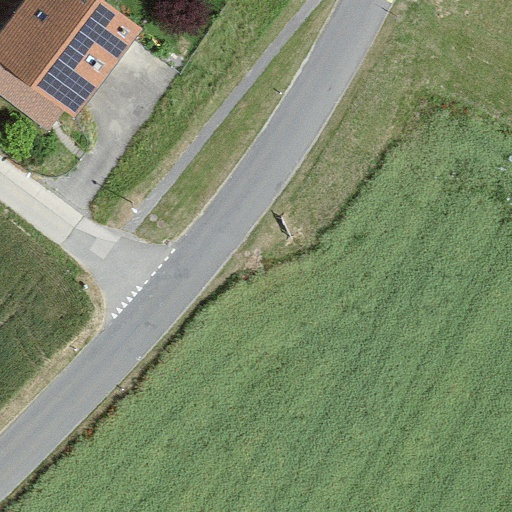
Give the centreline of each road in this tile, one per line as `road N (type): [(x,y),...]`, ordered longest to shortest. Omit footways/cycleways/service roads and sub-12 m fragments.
road 1 (tertiary): [(366,0),(293,132),(173,293)]
road 2 (tertiary): [(173,293),(0,467)]
road 3 (residential): [(0,166),(173,293)]
